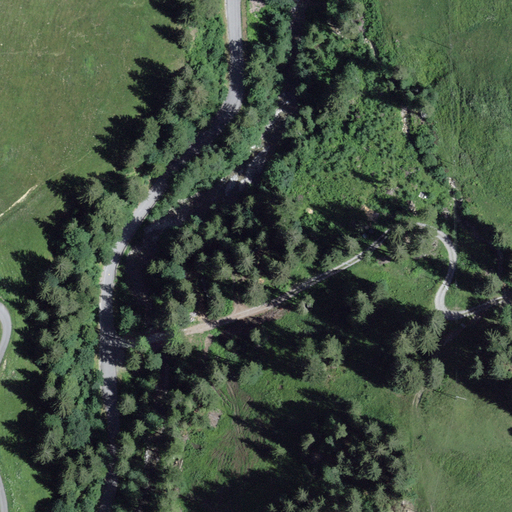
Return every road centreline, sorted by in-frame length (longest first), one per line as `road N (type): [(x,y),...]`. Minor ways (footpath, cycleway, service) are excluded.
road 1 (tertiary): [(103,511),(114,451),(109,271),(141,209),(233,104),(241,57),(235,0)]
road 2 (track): [(108,340),(229,328),(294,290),(511,285)]
